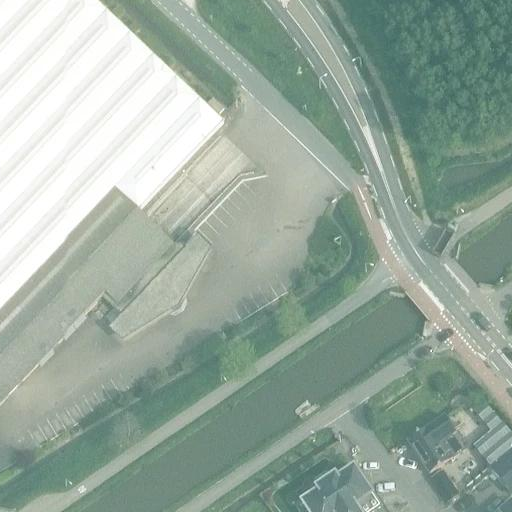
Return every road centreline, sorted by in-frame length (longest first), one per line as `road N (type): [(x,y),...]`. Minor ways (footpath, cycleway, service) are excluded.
road 1 (unclassified): [(50,511),(419,259)]
road 2 (unknown): [(511,337),(436,247),(394,117),(331,0)]
road 3 (unclassified): [(188,511),(469,319)]
road 4 (unclassified): [(165,0),(324,154)]
road 5 (secondary): [(267,0),(375,160)]
road 6 (secondary): [(375,160),(365,106),(306,0)]
